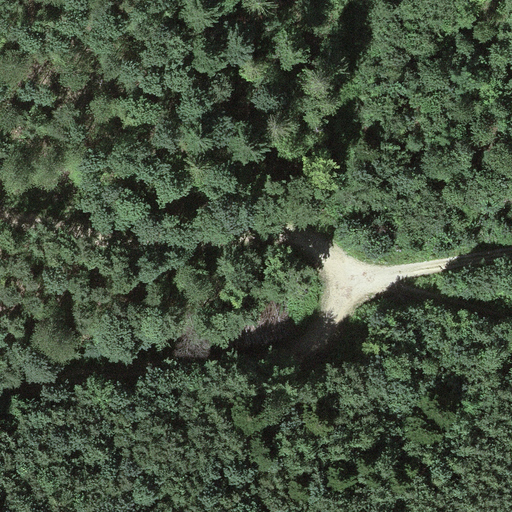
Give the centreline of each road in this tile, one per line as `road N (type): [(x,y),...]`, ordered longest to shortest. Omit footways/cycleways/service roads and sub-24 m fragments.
road 1 (track): [(0,393),(76,377),(298,355),(330,320),(337,279)]
road 2 (track): [(0,220),(132,245),(298,223),(322,234),(337,279)]
road 3 (track): [(511,316),(362,277)]
road 4 (track): [(362,277),(511,253)]
